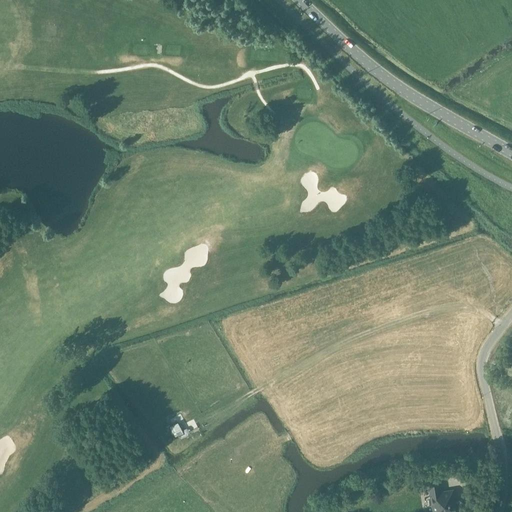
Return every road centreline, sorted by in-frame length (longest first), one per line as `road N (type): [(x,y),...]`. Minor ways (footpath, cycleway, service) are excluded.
road 1 (track): [(511,301),(497,300),(466,322),(450,389),(364,402),(235,466),(190,475),(126,511)]
road 2 (tertiary): [(511,154),(419,102),(299,0)]
road 3 (track): [(473,313),(456,275),(464,250),(491,252),(511,270)]
